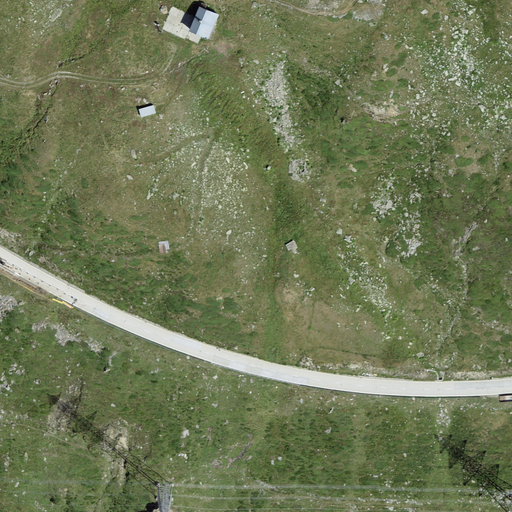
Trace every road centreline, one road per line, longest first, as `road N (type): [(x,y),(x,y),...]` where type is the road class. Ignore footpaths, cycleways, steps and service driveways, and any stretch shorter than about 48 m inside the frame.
road 1 (secondary): [(511,386),(393,388),(265,369),(134,326),(0,255)]
road 2 (track): [(184,19),(178,49),(148,74),(68,68),(23,82),(0,75)]
